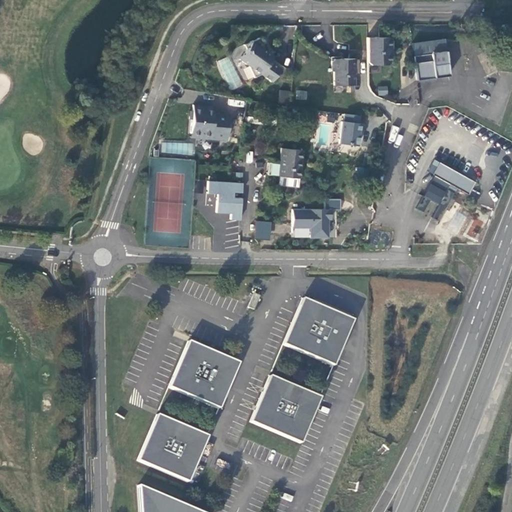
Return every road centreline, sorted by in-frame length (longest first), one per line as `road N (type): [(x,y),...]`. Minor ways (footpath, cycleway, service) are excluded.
road 1 (residential): [(119,257),(393,256),(395,176),(415,106),(426,89),(492,92)]
road 2 (residential): [(105,243),(190,20),(214,9),(462,9)]
road 3 (trunk): [(511,217),(380,511)]
road 4 (trunk): [(511,245),(407,511)]
road 5 (unclassified): [(102,511),(102,273)]
road 6 (trunk): [(434,511),(511,317)]
